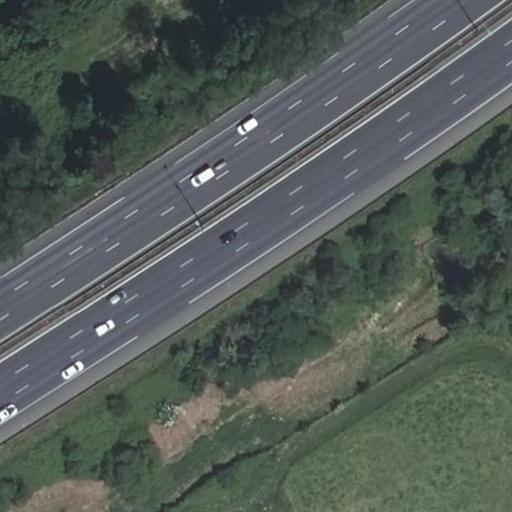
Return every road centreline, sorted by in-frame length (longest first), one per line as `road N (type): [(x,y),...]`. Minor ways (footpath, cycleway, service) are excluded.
road 1 (motorway): [(0,385),(511,43)]
road 2 (motorway): [(459,0),(0,308)]
